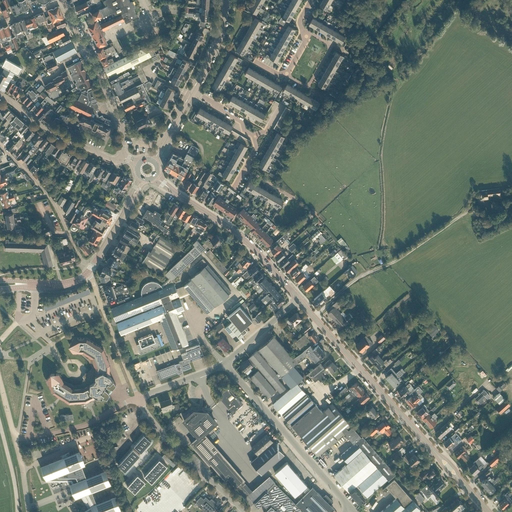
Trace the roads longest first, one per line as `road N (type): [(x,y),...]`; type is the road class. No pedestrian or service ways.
road 1 (tertiary): [(489,511),(298,300)]
road 2 (tertiary): [(298,300),(243,240),(154,175)]
road 3 (unclassified): [(348,509),(224,363)]
road 4 (unclassified): [(244,511),(166,437),(137,396)]
road 5 (residential): [(0,96),(45,129),(123,158)]
road 6 (unclassified): [(137,396),(88,271)]
